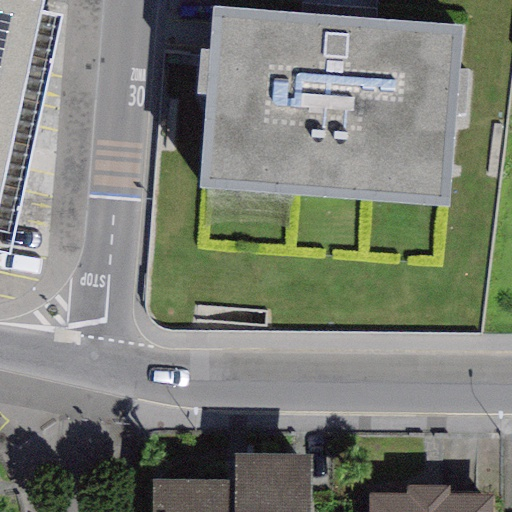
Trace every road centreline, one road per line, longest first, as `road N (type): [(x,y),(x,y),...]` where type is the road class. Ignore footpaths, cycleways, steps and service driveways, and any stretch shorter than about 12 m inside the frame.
road 1 (tertiary): [(98,371),(241,384),(511,386)]
road 2 (residential): [(132,0),(98,371)]
road 3 (residential): [(98,371),(81,511)]
